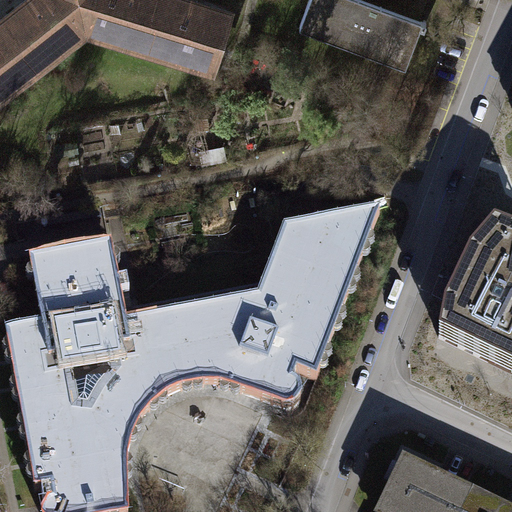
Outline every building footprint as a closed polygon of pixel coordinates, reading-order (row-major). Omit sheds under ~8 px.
[(86,30),(80,0),(29,0),(0,23),(0,93),(20,78),(21,78),(72,38),(74,39),(75,38),(74,32),(86,30)] [(80,0),(86,30),(99,27),(100,33),(102,33),(102,32),(214,66),(230,12),(188,0),(80,0)] [(309,0),(300,26),(406,65),(421,25),(425,26),(427,21),(423,19),(430,0),(309,0)] [(224,146),(200,150),(203,163),(226,159),(224,146)] [(42,329),(6,336),(36,491),(50,489),(53,503),(44,510),(43,511),(128,511),(127,471),(131,445),(137,431),(144,419),(165,401),(190,390),(216,388),(233,392),(266,404),(284,411),(291,411),(298,407),(302,400),(300,391),(294,385),(298,375),(317,382),(380,214),(304,229),(297,248),(282,242),(264,287),(123,314),(112,250),(31,266),(42,329)] [(511,234),(495,228),(469,259),(444,310),(439,338),(511,373),(511,234)] [(497,511),(400,465),(377,511),(497,511)]
